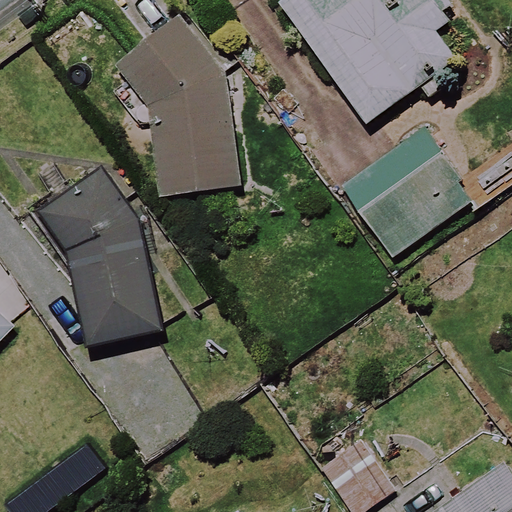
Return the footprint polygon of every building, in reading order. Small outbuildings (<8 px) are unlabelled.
[(453,24),(436,0),(291,0),(285,5),(371,126),(439,77),(444,83),(465,68),(440,33),(453,24)] [(242,191),(225,76),(189,23),(118,70),(154,123),(165,202),(242,191)] [(475,203),(425,131),(343,188),(394,260),(475,203)] [(140,225),(99,166),(35,210),(75,269),(90,351),(160,338),(140,225)] [(0,348),(10,338),(0,328),(0,348)] [(459,493),(439,467),(397,498),(383,479),(350,505),(355,511),(511,511),(511,473),(503,461),(459,493)]
